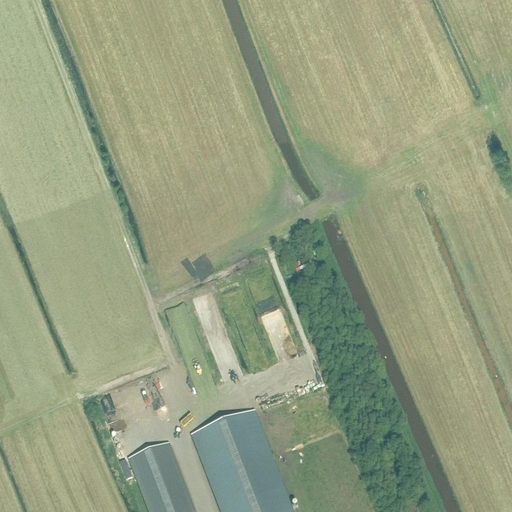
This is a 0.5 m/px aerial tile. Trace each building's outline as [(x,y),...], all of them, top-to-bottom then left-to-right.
[(231,292),(221,296),(234,329),(247,324),(241,308),(238,309),(231,292)] [(235,331),(247,367),(260,363),(248,326),(235,331)] [(193,439),(220,511),(289,511),(271,462),(253,416),(193,439)] [(108,437),(110,444),(120,442),(118,434),(108,437)] [(129,463),(147,511),(193,511),(169,448),(129,463)]
